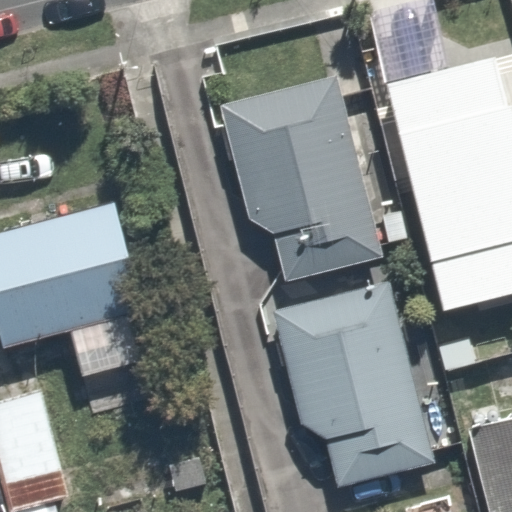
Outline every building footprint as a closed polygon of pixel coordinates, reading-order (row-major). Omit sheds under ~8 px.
[(334,74),(220,104),(253,229),(277,222),(292,277),(382,252),(334,74)] [(511,110),(410,134),(437,253),(511,235),(511,110)] [(0,324),(7,347),(73,327),(86,367),(148,348),(136,308),(156,302),(123,194),(0,231),(0,324)] [(386,264),(269,298),(309,436),(326,432),(341,481),(440,453),(386,264)] [(0,477),(7,509),(71,494),(38,351),(0,359),(0,477)] [(511,511),(511,415),(469,426),(490,511),(511,511)]
